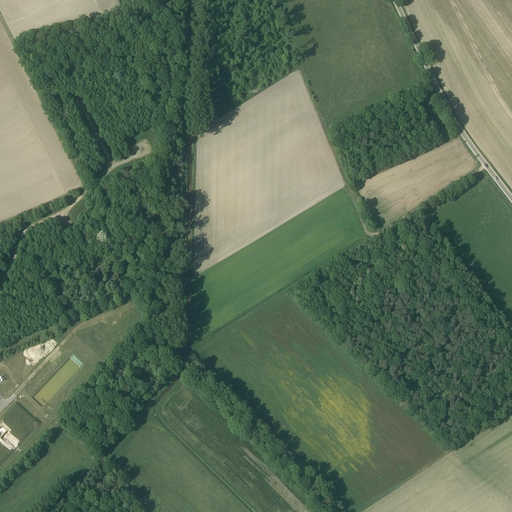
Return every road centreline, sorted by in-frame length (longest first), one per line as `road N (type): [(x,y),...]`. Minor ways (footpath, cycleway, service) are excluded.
road 1 (track): [(271,0),(371,238),(488,163)]
road 2 (unclassified): [(511,195),(448,106),(396,0)]
road 3 (track): [(0,19),(83,191)]
